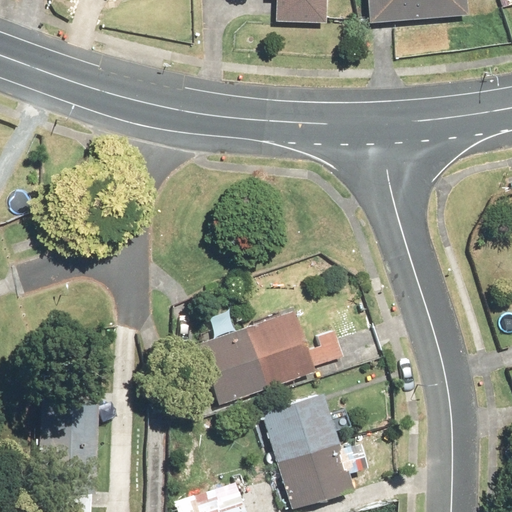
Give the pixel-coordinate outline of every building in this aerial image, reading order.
[(327,21),(327,0),(276,0),(276,19),(327,21)] [(368,0),(369,21),(469,14),(467,0),(368,0)] [(283,303),(189,342),(214,404),(309,365),(283,303)] [(321,391),(264,410),(298,508),(354,488),(321,391)] [(44,397),(40,493),(93,495),(96,399),(44,397)] [(242,511),(228,468),(185,482),(194,511),(242,511)]
